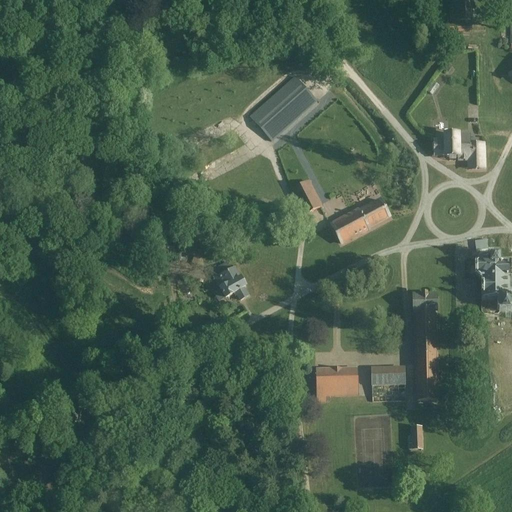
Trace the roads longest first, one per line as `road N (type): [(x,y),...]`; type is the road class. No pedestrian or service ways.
road 1 (track): [(0,461),(293,300)]
road 2 (track): [(401,251),(406,364),(337,360),(335,278)]
road 3 (unclassified): [(339,62),(424,159)]
